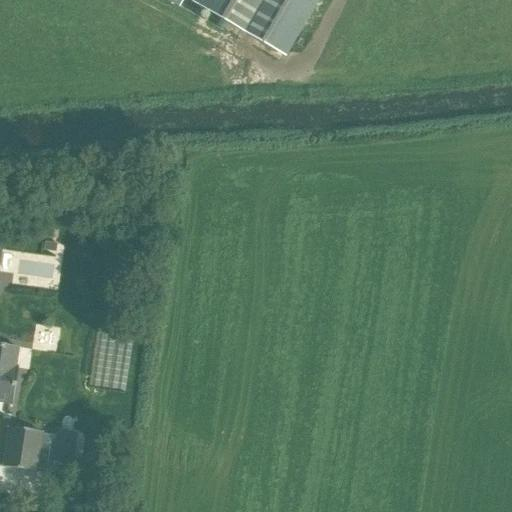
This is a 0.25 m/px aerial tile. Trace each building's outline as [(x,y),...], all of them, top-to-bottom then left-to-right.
[(170,0),(179,5),(181,0),(189,0),(282,54),(314,0),(170,0)] [(57,244),(45,242),(44,250),(56,252),(57,244)] [(0,401),(13,404),(18,368),(15,368),(18,348),(0,344),(0,401)] [(41,432),(9,428),(3,467),(35,472),(41,432)] [(75,437),(57,435),(53,461),(71,463),(75,437)]
